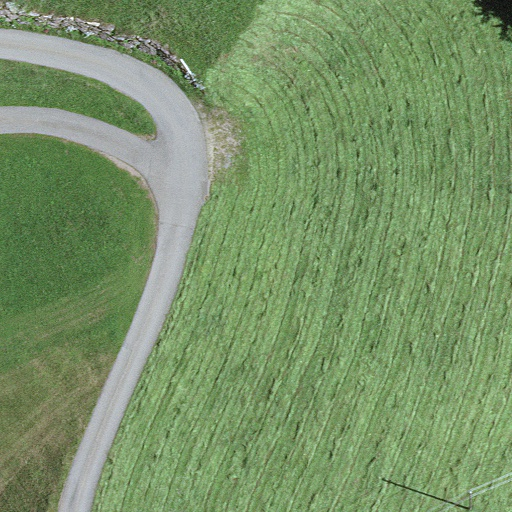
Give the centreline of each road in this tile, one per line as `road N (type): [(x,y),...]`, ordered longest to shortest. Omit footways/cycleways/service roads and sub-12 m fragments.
road 1 (unclassified): [(0,44),(98,61),(162,94),(180,129),(188,179),(149,318),(66,511)]
road 2 (track): [(0,117),(47,114),(188,179)]
